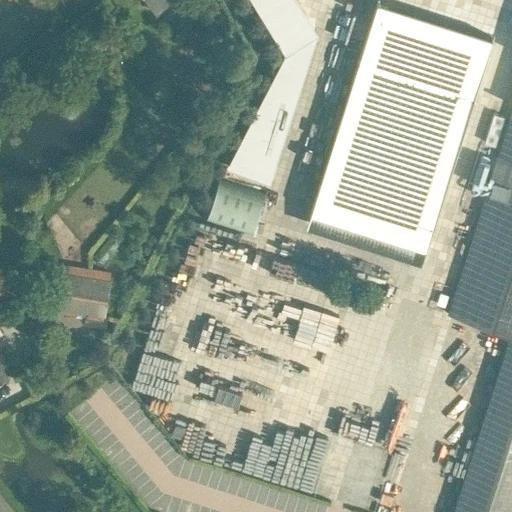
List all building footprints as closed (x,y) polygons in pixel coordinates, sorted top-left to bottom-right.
[(301,10),(293,0),(264,0),(281,24),(301,10)] [(382,0),(321,227),(432,257),(458,162),(462,163),(499,27),(396,0),(382,0)] [(511,511),(511,111),(449,309),(510,331),(452,511),(511,511)] [(222,179),(209,218),(252,231),(264,192),(222,179)] [(69,266),(63,305),(104,312),(111,273),(69,266)] [(301,390),(236,370),(227,398),(292,418),(301,390)]
